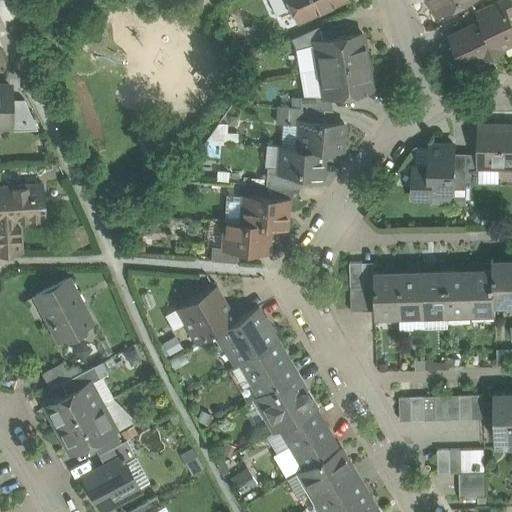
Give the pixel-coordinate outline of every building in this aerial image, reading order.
[(288,0),(268,0),(275,14),(291,7),(288,0)] [(288,0),(292,7),(298,20),(340,0),(288,0)] [(432,0),(439,14),(468,0),(432,0)] [(511,1),(511,0),(496,0),(476,9),(481,20),(483,23),(509,11),(509,12),(511,11),(511,1)] [(509,11),(483,23),(481,20),(449,35),(456,51),(476,62),(483,57),(484,59),(505,50),(504,47),(511,43),(511,18),(509,12),(509,11)] [(318,25),(291,38),(295,48),(315,43),(314,40),(320,39),(318,25)] [(320,39),(314,40),(315,43),(319,68),(366,60),(362,33),(320,39)] [(366,60),(319,68),(323,95),(324,96),(330,95),(371,88),(366,60)] [(302,71),(306,96),(323,95),(319,68),(302,71)] [(10,85),(0,85),(0,125),(9,126),(10,125),(10,99),(10,85)] [(306,96),(299,96),(300,106),(300,107),(324,109),(332,110),(330,95),(324,96),(323,95),(306,96)] [(24,99),(10,99),(10,125),(9,126),(9,129),(37,129),(24,99)] [(324,109),(300,107),(300,106),(288,105),(287,124),(299,125),(300,119),(323,120),(324,109)] [(323,120),(300,119),(299,125),(297,147),(324,149),(341,150),(343,122),(323,120)] [(287,124),(282,124),(280,145),(297,147),(299,125),(287,124)] [(511,124),(479,124),(478,153),(478,166),(479,166),(499,167),(511,167),(511,124)] [(454,144),(430,144),(430,168),(417,168),(414,168),(413,197),(431,198),(431,192),(453,192),(453,188),(454,152),(454,144)] [(417,144),(417,168),(430,168),(430,144),(417,144)] [(280,145),(268,145),(267,166),(279,167),(280,145)] [(297,147),(280,145),(279,167),(278,173),(302,175),(322,177),(324,149),(297,147)] [(466,153),(454,152),(453,188),(465,189),(465,183),(466,153)] [(478,153),(466,153),(465,183),(479,183),(479,166),(478,166),(478,153)] [(302,175),(278,173),(279,167),(267,166),(265,185),(271,185),(299,187),(301,187),(302,175)] [(479,166),(479,183),(498,183),(499,167),(479,166)] [(41,183),(0,185),(0,251),(21,250),(19,219),(43,218),(41,183)] [(299,187),(271,185),(270,197),(288,199),(288,200),(297,201),(299,187)] [(225,221),(241,222),(243,195),(227,194),(225,221)] [(270,197),(243,195),(241,222),(270,225),(286,226),(288,200),(288,199),(270,197)] [(211,246),(223,247),(225,221),(206,220),(204,245),(211,246)] [(270,225),(241,222),(225,221),(223,247),(223,248),(239,249),(268,251),(270,225)] [(239,249),(223,248),(223,247),(211,246),(210,260),(238,262),(239,249)] [(511,257),(510,258),(510,259),(493,260),(493,268),(494,304),(495,304),(511,303),(511,257)] [(363,286),(362,262),(350,262),(351,286),(363,286)] [(374,262),(362,262),(363,286),(375,286),(375,271),(374,262)] [(463,269),(446,269),(447,314),(471,313),(470,267),(463,267),(463,269)] [(493,268),(477,268),(477,267),(470,267),(471,313),(495,312),(495,304),(494,304),(493,268)] [(416,270),(399,271),(400,315),(424,314),(422,268),(416,269),(416,270)] [(446,269),(430,270),(429,268),(422,268),(424,314),(447,314),(446,269)] [(392,271),(375,271),(375,286),(376,310),(376,316),(400,315),(399,271),(399,269),(392,269),(392,271)] [(68,278),(35,295),(58,339),(91,322),(68,278)] [(216,284),(176,308),(196,343),(235,320),(236,319),(216,284)] [(352,310),(364,310),(363,286),(351,286),(352,310)] [(375,286),(363,286),(364,310),(376,310),(375,286)] [(236,319),(235,320),(241,331),(264,318),(257,307),(236,319)] [(424,333),(424,314),(400,315),(400,333),(424,333)] [(424,314),(424,333),(448,332),(447,314),(424,314)] [(264,318),(241,331),(235,320),(216,331),(235,364),(240,361),(276,340),(272,333),(272,329),(267,321),(264,319),(264,318)] [(276,340),(240,361),(258,394),(274,385),(268,375),(290,363),(276,340)] [(246,401),(254,396),(258,394),(240,361),(235,364),(227,369),(246,401)] [(62,362),(43,373),(50,387),(70,377),(62,362)] [(290,363),(268,375),(274,385),(295,373),(290,363)] [(94,365),(61,383),(66,393),(89,381),(89,382),(100,377),(94,365)] [(274,385),(258,394),(254,396),(275,432),(279,429),(279,428),(315,407),(295,373),(274,385)] [(111,397),(100,377),(89,382),(100,403),(111,397)] [(66,393),(45,405),(56,426),(100,403),(89,382),(89,381),(66,393)] [(511,393),(493,394),(495,439),(511,438),(511,393)] [(471,394),(459,395),(460,419),(472,418),(471,394)] [(483,394),(471,394),(472,418),(483,418),(483,394)] [(435,395),(423,396),(424,420),(436,419),(435,395)] [(447,395),(435,395),(436,419),(447,419),(447,395)] [(459,395),(447,395),(447,419),(460,419),(459,395)] [(411,396),(399,396),(400,420),(412,420),(411,396)] [(423,396),(411,396),(412,420),(424,420),(423,396)] [(100,403),(56,426),(70,452),(91,441),(114,429),(100,403)] [(315,407),(279,428),(279,429),(292,451),(302,468),(339,447),(315,407)] [(114,429),(91,441),(98,454),(121,442),(114,429)] [(275,432),(264,439),(277,460),(292,451),(279,429),(275,432)] [(121,442),(98,454),(103,464),(121,455),(125,462),(135,456),(126,439),(121,442)] [(302,468),(298,470),(316,502),(357,478),(339,447),(302,468)] [(449,449),(437,449),(438,473),(450,473),(449,449)] [(461,449),(449,449),(450,473),(459,473),(462,473),(462,472),(461,449)] [(473,471),(472,449),(461,449),(462,472),(473,471)] [(484,449),(472,449),(473,471),(484,471),(484,449)] [(302,468),(292,451),(277,460),(287,477),(298,470),(302,468)] [(103,464),(82,476),(101,511),(140,490),(125,462),(121,455),(103,464)] [(125,462),(140,490),(154,483),(139,455),(135,456),(125,462)] [(462,473),(459,473),(459,485),(485,484),(485,472),(462,473)] [(357,478),(316,502),(322,511),(373,511),(376,510),(357,478)] [(485,484),(459,485),(460,497),(486,496),(485,484)] [(156,495),(126,511),(150,511),(153,511),(162,507),(156,495)]
